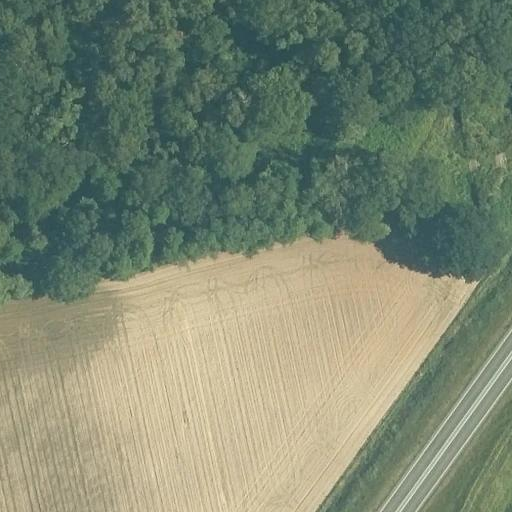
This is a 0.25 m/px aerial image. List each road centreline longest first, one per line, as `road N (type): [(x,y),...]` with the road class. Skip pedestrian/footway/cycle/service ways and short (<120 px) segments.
road 1 (track): [(0,274),(353,196)]
road 2 (trunk): [(397,511),(511,353)]
road 3 (track): [(353,196),(398,194),(473,238)]
